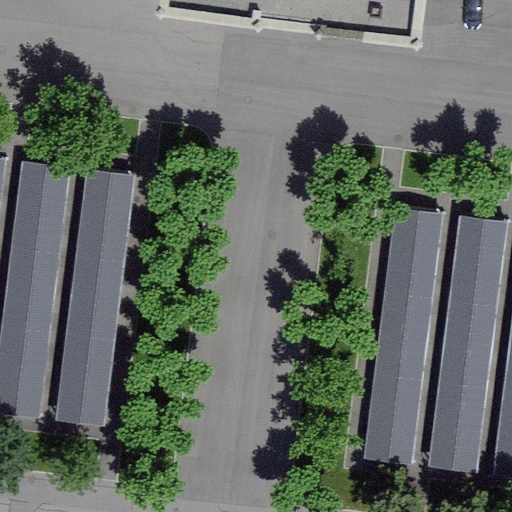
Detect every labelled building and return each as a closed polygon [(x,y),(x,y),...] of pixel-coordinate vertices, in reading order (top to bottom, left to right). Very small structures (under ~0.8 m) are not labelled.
[(227,0),(418,23),(420,0),(227,0)] [(72,160),(22,154),(0,334),(0,404),(42,410),(72,160)] [(136,167),(86,161),(55,411),(105,417),(136,167)] [(445,207),(394,201),(364,451),(414,457),(445,207)] [(509,214),(459,208),(428,458),(478,464),(509,214)] [(511,304),(492,466),(511,468),(511,304)]
